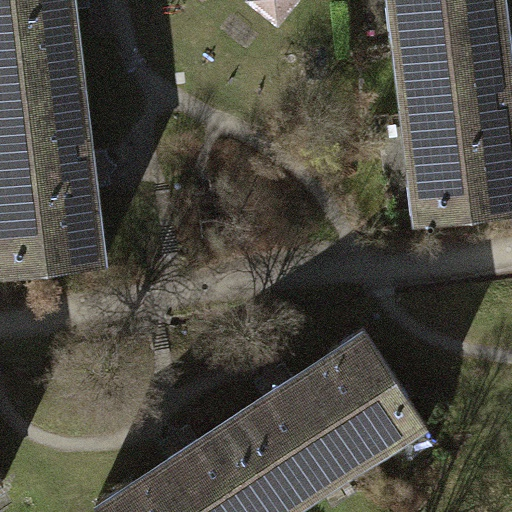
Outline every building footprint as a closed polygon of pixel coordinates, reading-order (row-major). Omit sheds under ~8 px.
[(0,0),(0,87),(82,78),(77,40),(70,41),(67,8),(90,5),(89,0),(0,0)] [(248,0),(270,18),(284,0),(248,0)] [(387,4),(391,41),(505,27),(501,0),(397,0),(398,3),(387,4)] [(510,65),(505,27),(391,41),(395,75),(405,73),(418,183),(408,184),(412,220),(511,208),(511,149),(510,134),(511,133),(511,98),(506,99),(502,66),(510,65)] [(86,116),(82,78),(0,87),(0,269),(103,258),(99,217),(91,217),(87,184),(109,182),(108,174),(115,163),(106,157),(105,147),(82,150),(78,117),(86,116)] [(231,420),(284,501),(312,482),(319,492),(349,473),(341,461),(384,432),(391,442),(423,421),(359,325),(324,348),(328,355),(291,379),(279,361),(271,366),(261,364),(259,374),(251,380),(263,398),(231,420)] [(104,511),(267,511),(284,501),(231,420),(196,442),(185,425),(177,430),(166,427),(163,439),(157,443),(170,461),(132,486),(127,478),(96,499),(104,511)]
